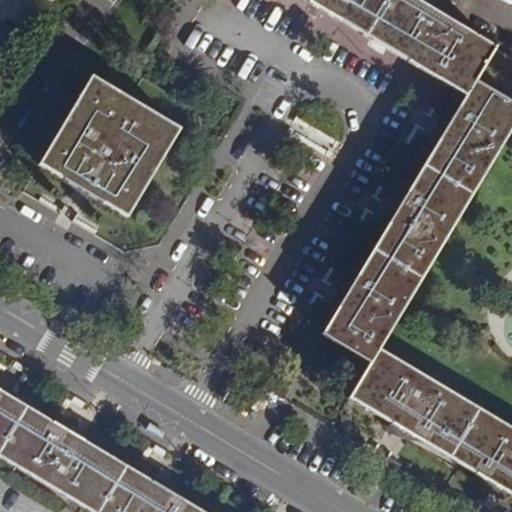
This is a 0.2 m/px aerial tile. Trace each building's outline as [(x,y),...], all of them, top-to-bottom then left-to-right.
[(53,0),(0,0),(0,12),(30,33),(53,0)] [(511,431),(378,352),(511,127),(511,106),(473,82),(493,49),(411,0),(302,0),(376,44),(441,83),(464,96),(450,121),(396,212),(346,294),(321,335),(369,364),(348,399),(406,434),(500,490),(511,497),(511,431)] [(178,129),(90,77),(38,164),(84,192),(127,217),(178,129)] [(0,393),(0,457),(91,511),(198,511),(178,499),(83,441),(0,393)] [(316,442),(330,436),(321,417),(307,423),(316,442)]
